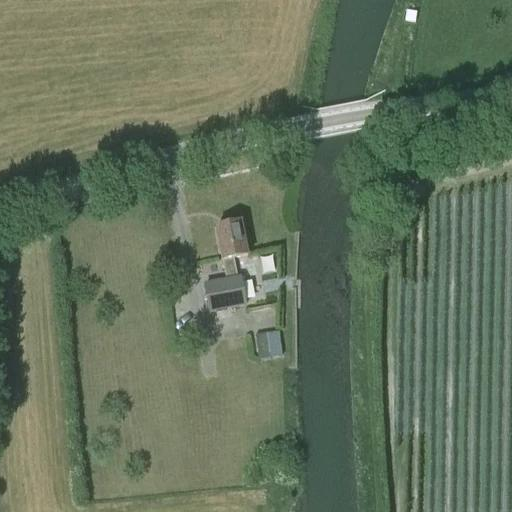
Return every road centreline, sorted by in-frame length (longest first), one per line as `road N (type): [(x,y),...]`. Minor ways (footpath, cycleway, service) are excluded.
road 1 (unclassified): [(310,128),(199,149),(0,206)]
road 2 (unclassified): [(511,96),(369,116)]
